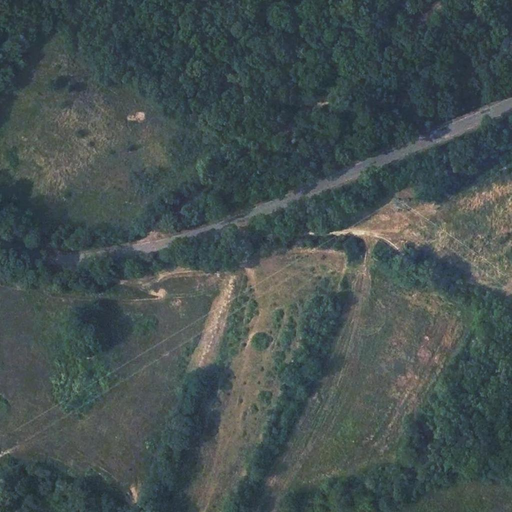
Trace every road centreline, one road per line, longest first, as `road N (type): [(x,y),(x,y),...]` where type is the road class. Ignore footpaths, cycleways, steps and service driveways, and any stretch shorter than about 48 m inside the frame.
road 1 (tertiary): [(511,104),(203,233),(65,260),(0,247)]
road 2 (track): [(449,0),(284,121),(156,225),(143,247)]
road 3 (track): [(203,233),(327,231),(396,240),(493,280),(511,314)]
road 4 (track): [(365,233),(343,330),(254,511)]
